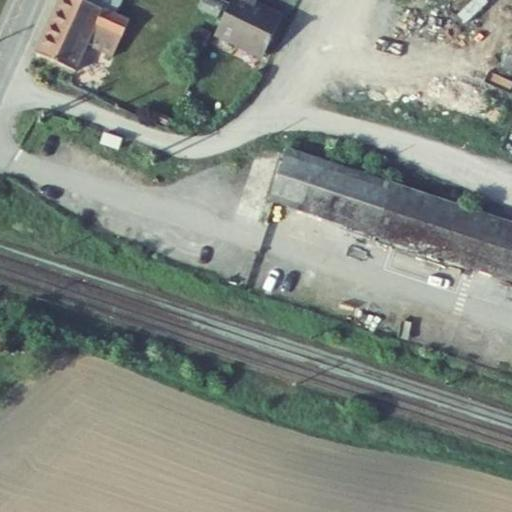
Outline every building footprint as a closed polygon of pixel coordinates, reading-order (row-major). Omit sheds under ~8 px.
[(127,0),(66,0),(35,67),(75,86),(90,51),(117,60),(128,32),(116,27),(127,0)] [(247,0),(227,36),(272,56),(291,16),(264,5),(266,0),(247,0)] [(75,86),(70,98),(89,106),(96,109),(117,60),(90,51),(75,86)] [(103,133),(99,145),(119,151),(122,139),(103,133)] [(449,212),(311,168),(294,217),(432,262),(449,212)] [(511,232),(449,212),(432,262),(511,288),(511,232)] [(10,329),(0,328),(0,353),(10,353),(10,329)]
